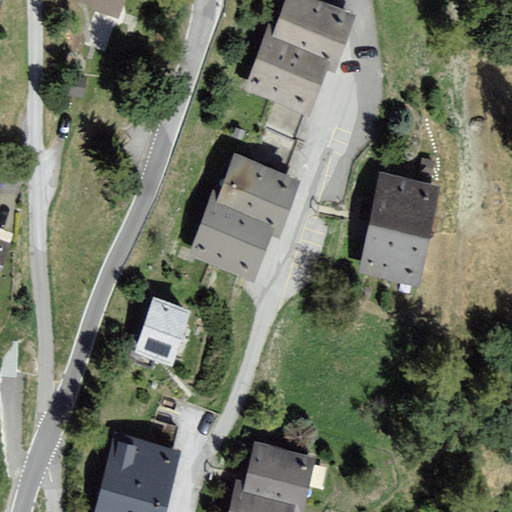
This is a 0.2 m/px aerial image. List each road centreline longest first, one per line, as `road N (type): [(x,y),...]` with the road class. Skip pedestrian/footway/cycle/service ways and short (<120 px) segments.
road 1 (residential): [(185,511),(252,365),(342,69)]
road 2 (unclassified): [(50,424),(144,199),(202,0)]
road 3 (residential): [(50,424),(43,404),(34,0)]
